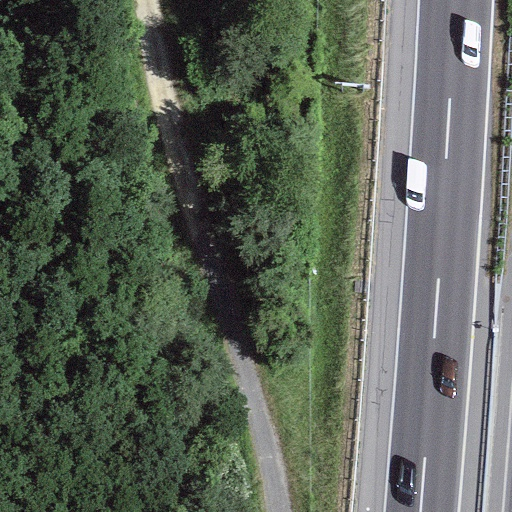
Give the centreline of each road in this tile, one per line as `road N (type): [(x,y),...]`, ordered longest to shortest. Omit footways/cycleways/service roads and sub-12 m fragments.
road 1 (track): [(277,511),(260,421),(177,150),(149,0)]
road 2 (motorway): [(454,0),(419,511)]
